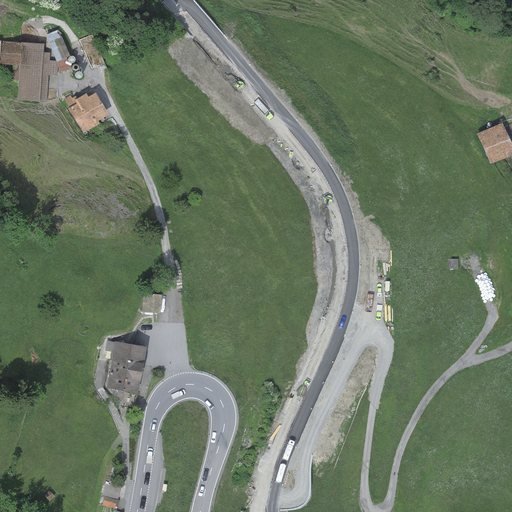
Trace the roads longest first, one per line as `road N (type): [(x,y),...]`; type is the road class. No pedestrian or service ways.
road 1 (primary): [(262,511),(272,464),(338,311),(343,233),(317,168),(171,0)]
road 2 (track): [(263,500),(300,494),(308,444),(338,374),(360,337),(372,335),(383,357),(366,456),(370,511)]
road 3 (primary): [(136,511),(156,407),(186,384),(213,392),(224,417),(200,511)]
road 4 (track): [(379,511),(403,440),(434,388),(456,366),(511,345)]
